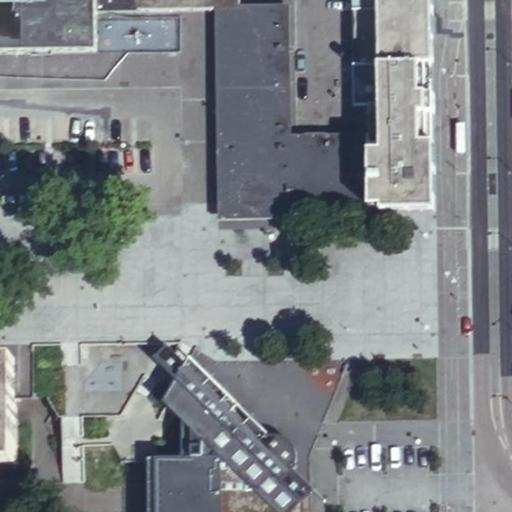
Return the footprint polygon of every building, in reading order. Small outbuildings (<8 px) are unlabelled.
[(0,0),(0,55),(100,54),(99,14),(99,2),(98,0),(0,0)] [(99,14),(215,12),(226,12),(239,12),(239,0),(223,0),(219,0),(99,2),(99,14)] [(369,106),(369,136),(370,200),(370,209),(382,208),(382,213),(437,212),(433,0),(351,0),(353,106),(369,106)] [(239,12),(226,12),(229,202),(292,201),(370,200),(369,136),(289,137),(287,11),(239,12)] [(215,12),(218,202),(229,202),(226,12),(215,12)] [(292,201),(292,214),(370,213),(370,209),(370,200),(292,201)] [(218,202),(218,215),(292,214),(292,201),(229,202),(218,202)] [(174,382),(183,363),(166,347),(152,361),(174,382)] [(0,466),(11,467),(11,361),(0,360),(0,466)] [(181,423),(182,461),(151,461),(151,511),(303,511),(304,501),(313,494),(295,474),(297,472),(293,468),(295,465),(297,456),(296,451),(294,447),(291,443),(288,440),(283,438),(278,437),(272,437),(267,439),(263,441),(247,422),(242,426),(232,414),(233,411),(234,408),(232,405),(229,403),(225,402),(222,404),(220,402),(183,363),(174,382),(163,405),(181,423)]
